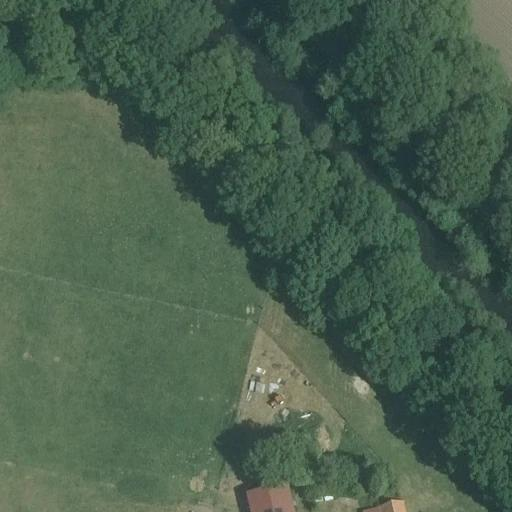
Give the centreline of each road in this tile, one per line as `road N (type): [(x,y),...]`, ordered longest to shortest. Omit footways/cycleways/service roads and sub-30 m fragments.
road 1 (track): [(511,447),(115,35),(0,5)]
road 2 (unclassified): [(283,0),(511,238)]
